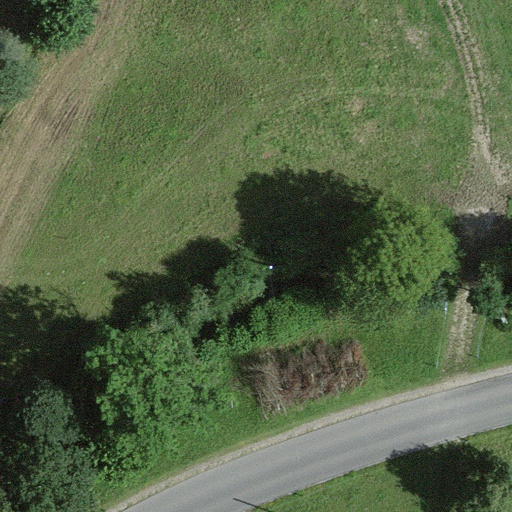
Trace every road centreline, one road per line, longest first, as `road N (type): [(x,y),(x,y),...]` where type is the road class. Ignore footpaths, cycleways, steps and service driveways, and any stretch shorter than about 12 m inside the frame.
road 1 (track): [(445,0),(482,117),(475,264),(442,419)]
road 2 (tertiary): [(206,511),(328,459),(511,403)]
